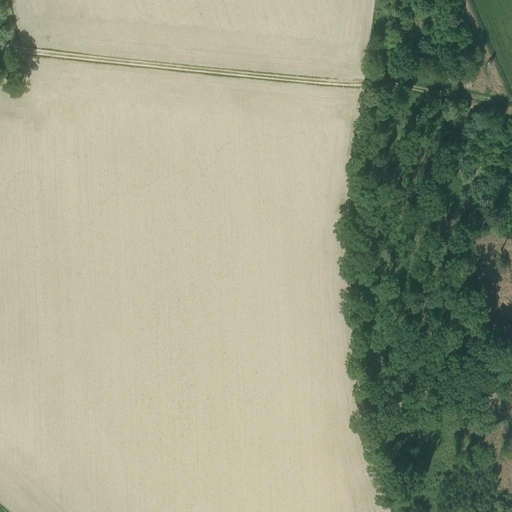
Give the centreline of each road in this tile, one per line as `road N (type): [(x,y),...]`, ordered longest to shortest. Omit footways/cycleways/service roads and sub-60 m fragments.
road 1 (track): [(0,45),(511,97)]
road 2 (track): [(439,92),(507,423)]
